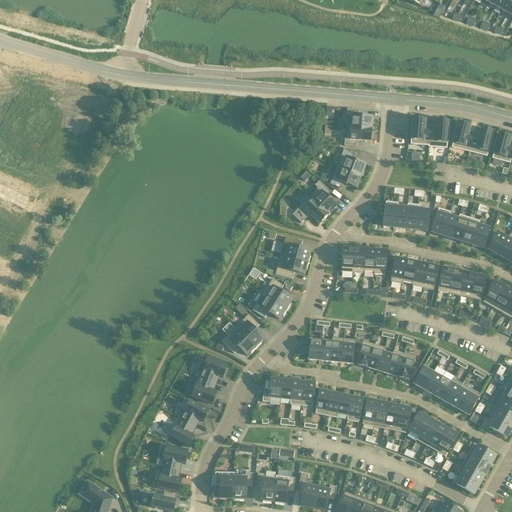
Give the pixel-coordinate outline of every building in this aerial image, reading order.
[(488,4),(487,6),(494,10),(495,8),(499,0),(490,0),(488,4)] [(499,0),(495,8),(501,11),(507,0),(499,0)] [(511,0),(507,0),(501,11),(507,14),(511,5),(511,0)] [(0,65),(0,66),(0,88),(5,90),(3,96),(10,98),(14,84),(8,82),(12,68),(0,65)] [(26,88),(22,101),(29,103),(31,97),(41,100),(48,79),(36,75),(32,89),(26,88)] [(48,79),(41,100),(52,103),(50,110),(57,112),(62,98),(55,96),(59,82),(48,79)] [(91,91),(80,116),(94,123),(105,98),(91,91)] [(371,130),(372,117),(358,116),(359,110),(347,109),(346,128),(371,130)] [(429,146),(429,142),(430,127),(424,127),(425,121),(413,120),(411,140),(410,145),(429,146)] [(429,146),(429,148),(447,149),(447,143),(449,123),(437,122),(436,128),(430,127),(429,142),(429,146)] [(469,153),(474,134),(468,132),(470,127),(458,124),(453,144),(452,148),(469,153)] [(370,143),(371,130),(346,128),(348,129),(347,140),(345,140),(344,147),(356,148),(356,141),(370,143)] [(481,130),(480,135),(474,134),(469,153),(487,157),(493,133),(481,130)] [(510,164),(511,159),(511,155),(511,144),(509,143),(511,138),(499,134),(493,154),(492,159),(510,164)] [(8,138),(2,151),(8,153),(2,167),(13,172),(23,151),(12,147),(15,141),(8,138)] [(23,151),(13,172),(24,176),(30,163),(36,166),(42,153),(35,150),(33,156),(23,151)] [(353,160),(355,155),(344,150),(337,168),(361,177),(365,165),(353,160)] [(52,167),(41,192),(55,199),(66,174),(52,167)] [(356,189),(361,177),(337,168),(330,185),(341,189),(343,184),(356,189)] [(337,206),(327,197),(331,192),(319,181),(315,186),(317,189),(309,198),(311,200),(328,216),(337,206)] [(320,224),(328,216),(311,200),(303,208),(301,206),(292,215),(301,224),(309,215),(320,224)] [(386,202),(384,218),(383,218),(382,225),(383,225),(383,227),(384,227),(395,228),(397,208),(398,208),(398,203),(386,202)] [(407,209),(405,229),(415,230),(418,208),(418,206),(408,204),(407,209)] [(398,208),(397,208),(395,228),(405,229),(407,209),(398,208)] [(418,208),(415,230),(427,231),(427,232),(430,209),(418,208)] [(449,217),(450,213),(439,209),(431,233),(432,233),(443,236),(449,217)] [(470,218),(459,215),(458,220),(453,239),(462,242),(470,218)] [(26,216),(14,241),(28,247),(40,222),(26,216)] [(443,236),(453,239),(458,220),(449,217),(443,236)] [(470,218),(462,242),(472,245),(478,226),(480,222),(470,218)] [(478,226),(472,245),(483,248),(483,249),(489,229),(478,226)] [(507,239),(498,233),(488,250),(498,255),(507,239)] [(280,256),(309,264),(310,257),(309,257),(310,252),(300,249),(302,242),(285,238),(280,256)] [(511,252),(511,241),(507,239),(498,255),(507,261),(511,252)] [(352,273),(354,250),(343,249),(341,273),(352,273)] [(354,250),(352,273),(364,274),(364,272),(363,272),(365,250),(354,250)] [(365,250),(363,272),(364,272),(374,272),(375,251),(365,250)] [(385,275),(387,252),(375,251),(374,272),(373,275),(385,275)] [(307,271),(309,264),(280,256),(275,275),(292,279),(294,272),(304,275),(305,270),(307,271)] [(390,282),(402,285),(402,282),(406,261),(395,259),(390,282)] [(412,284),(417,263),(406,261),(402,282),(412,284)] [(417,263),(412,284),(412,287),(423,289),(427,266),(417,263)] [(434,291),(438,268),(427,266),(423,289),(434,291)] [(438,292),(448,294),(453,271),(442,269),(438,292)] [(459,297),(464,273),(453,271),(448,294),(459,297)] [(470,299),(474,275),(464,273),(459,297),(470,299)] [(481,301),(486,278),(474,275),(470,299),(481,301)] [(263,295),(287,311),(291,305),(289,304),(292,300),(280,292),(283,286),(273,279),(263,295)] [(483,303),(492,308),(504,288),(495,282),(483,303)] [(284,285),(286,286),(285,288),(290,291),(292,288),(285,283),(284,285)] [(492,308),(502,314),(511,295),(511,292),(504,288),(492,308)] [(283,317),(287,311),(263,295),(252,311),(265,319),(268,313),(279,320),(282,316),(283,317)] [(511,295),(502,314),(511,319),(511,317),(511,295)] [(235,329),(256,349),(261,344),(260,343),(263,339),(254,330),(259,326),(248,315),(235,329)] [(251,354),(256,349),(235,329),(222,342),(234,354),(239,349),(246,356),(250,353),(251,354)] [(344,340),(332,338),(332,343),(330,362),(341,364),(344,340)] [(355,341),(344,340),(341,364),(352,365),(352,364),(355,341)] [(319,361),(322,342),(310,341),(308,360),(319,361)] [(355,341),(352,364),(356,365),(363,343),(355,341)] [(330,362),(332,343),(322,342),(319,361),(330,362)] [(367,368),(374,345),(363,342),(363,343),(356,365),(367,368)] [(367,368),(377,371),(383,353),(385,348),(374,345),(367,368)] [(404,354),(394,351),(392,356),(393,356),(387,374),(397,377),(404,354)] [(387,374),(393,356),(392,356),(383,353),(377,371),(387,374)] [(408,381),(415,358),(404,354),(397,377),(408,381)] [(222,378),(227,366),(204,357),(196,376),(214,384),(217,376),(222,378)] [(414,385),(424,390),(433,373),(423,368),(414,385)] [(442,378),(433,373),(424,390),(432,395),(442,378)] [(214,384),(196,376),(196,377),(198,377),(190,397),(211,405),(216,393),(211,391),(214,384)] [(441,400),(451,383),(450,383),(442,378),(432,395),(441,400)] [(265,380),(262,402),(269,403),(270,398),(280,399),(282,380),(271,379),(271,381),(265,380)] [(461,387),(463,385),(453,379),(450,383),(451,383),(441,400),(450,405),(461,386),(461,387)] [(290,405),(293,381),(282,380),(280,399),(290,401),(290,405)] [(290,405),(301,407),(304,383),(293,381),(290,405)] [(312,408),(315,384),(304,383),(301,407),(312,408)] [(459,410),(470,391),(469,391),(461,387),(461,386),(450,405),(459,410)] [(511,390),(506,387),(501,397),(511,402),(511,390)] [(471,389),(469,391),(470,391),(459,410),(469,416),(481,395),(471,389)] [(326,417),(331,393),(320,391),(315,414),(326,417)] [(337,419),(342,395),(331,393),(326,417),(337,419)] [(342,395),(337,419),(338,414),(348,416),(347,421),(348,421),(352,397),(342,395)] [(348,421),(358,423),(363,400),(352,397),(348,421)] [(511,402),(501,397),(496,406),(511,415),(511,402)] [(203,422),(209,411),(189,400),(179,419),(194,427),(198,420),(203,422)] [(373,427),(378,403),(368,401),(367,401),(362,425),(373,427)] [(378,403),(373,427),(384,430),(389,405),(378,403)] [(395,432),(400,408),(389,405),(384,430),(395,432)] [(511,415),(496,406),(491,416),(511,428),(511,427),(511,415)] [(410,410),(400,408),(395,432),(406,434),(411,410),(410,410)] [(419,437),(428,420),(420,414),(419,414),(409,432),(410,432),(415,435),(419,437)] [(511,428),(491,416),(488,420),(492,422),(489,427),(489,428),(506,438),(507,437),(511,428)] [(190,434),(194,427),(179,419),(169,437),(189,448),(195,437),(190,434)] [(419,437),(416,441),(426,446),(438,425),(428,420),(419,437)] [(448,430),(438,425),(426,446),(435,452),(448,430)] [(457,436),(448,430),(435,452),(445,457),(457,436)] [(495,457),(474,444),(469,453),(490,466),(495,457)] [(185,464),(187,452),(167,447),(163,468),(178,471),(179,463),(185,464)] [(281,449),(281,458),(295,459),(295,450),(281,449)] [(484,475),(490,466),(469,453),(463,463),(484,475)] [(479,485),(484,475),(463,463),(458,473),(479,485)] [(178,471),(163,468),(158,489),(178,493),(181,480),(176,479),(178,471)] [(233,499),(234,473),(215,473),(215,486),(221,487),(221,499),(233,499)] [(234,473),(233,499),(235,499),(235,501),(244,502),(244,500),(246,500),(246,487),(252,487),(252,474),(246,474),(245,476),(234,476),(234,473)] [(474,494),(479,485),(458,473),(457,473),(461,476),(457,484),(456,485),(474,495),(474,494)] [(273,502),(276,476),(275,479),(264,477),(265,475),(258,474),(256,487),(262,488),(261,501),(263,501),(262,503),(271,504),(271,502),(273,502)] [(301,506),(313,509),(317,488),(306,486),(308,475),(301,474),(297,493),(303,494),(301,506)] [(295,479),(276,476),(273,502),(275,502),(275,504),(283,505),(284,503),(286,504),(287,491),(293,492),(295,479)] [(368,478),(362,476),(361,481),(367,483),(371,485),(373,480),(368,478)] [(107,511),(109,507),(108,507),(110,501),(111,501),(112,499),(88,483),(80,495),(94,505),(91,511),(90,511),(89,511),(107,511)] [(313,509),(325,511),(328,499),(334,501),(337,488),(330,486),(329,491),(317,488),(313,509)] [(163,498),(153,496),(151,495),(148,508),(150,508),(168,511),(172,511),(175,501),(176,502),(176,501),(174,500),(176,495),(164,492),(163,498)] [(349,511),(355,496),(345,493),(337,511),(349,511)] [(360,511),(365,500),(355,496),(349,511),(360,511)] [(365,500),(360,511),(372,511),(375,504),(365,500)] [(458,511),(441,502),(436,511),(458,511)]
